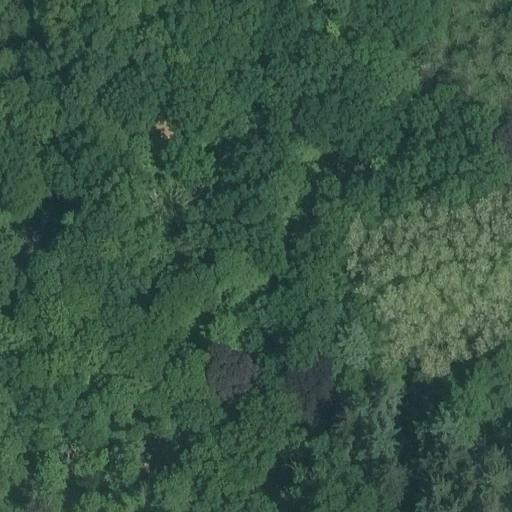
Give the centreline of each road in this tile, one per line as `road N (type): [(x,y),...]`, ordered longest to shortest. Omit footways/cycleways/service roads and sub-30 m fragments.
road 1 (residential): [(168,395),(214,368),(511,277)]
road 2 (tertiary): [(168,395),(28,237)]
road 3 (tertiary): [(272,511),(168,395)]
